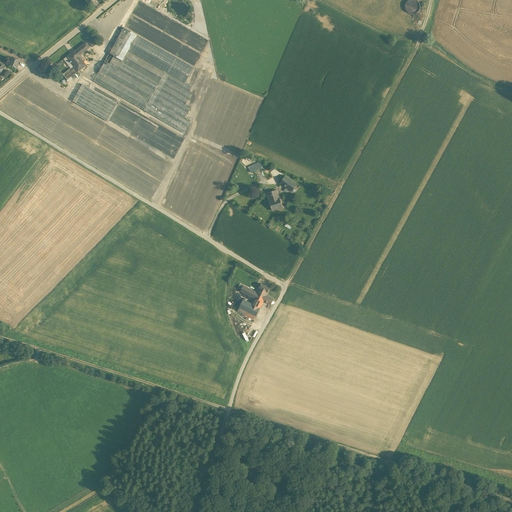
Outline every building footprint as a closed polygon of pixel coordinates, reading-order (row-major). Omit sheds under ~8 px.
[(418,1),(416,0),(408,0),(407,1),(405,4),(405,7),(406,10),(407,12),(410,13),(413,14),(415,13),(418,12),(419,9),(420,6),(419,4),(418,1)] [(189,29),(188,27),(185,25),(186,25),(180,22),(176,23),(176,21),(170,18),(165,18),(168,20),(168,21),(168,22),(166,23),(169,24),(170,23),(170,25),(169,25),(170,29),(166,29),(166,27),(163,28),(162,30),(167,32),(168,31),(178,30),(180,31),(182,27),(186,29),(185,30),(189,29)] [(190,122),(184,118),(190,108),(185,105),(191,94),(188,92),(192,87),(184,83),(194,67),(137,34),(137,35),(124,27),(93,81),(184,133),(190,122)] [(95,37),(88,42),(92,47),(99,42),(95,37)] [(86,42),(75,50),(66,57),(69,61),(69,62),(69,63),(71,61),(74,65),(63,74),(67,79),(77,71),(77,72),(86,65),(86,64),(85,65),(81,60),(82,60),(79,55),(89,47),(86,42)] [(19,60),(12,57),(9,64),(16,67),(19,60)] [(115,102),(80,82),(70,99),(105,119),(115,102)] [(260,163),(249,167),(250,171),(261,166),(260,163)] [(297,184),(285,176),(280,183),(292,191),(297,184)] [(276,186),(266,189),(270,200),(279,197),(277,191),(276,186)] [(305,194),(298,189),(295,193),(302,198),(305,194)] [(270,200),(269,200),(272,209),(282,206),(280,197),(279,197),(270,200)] [(238,312),(257,321),(266,302),(273,306),(277,298),(270,294),(273,288),(264,284),(260,292),(243,283),(239,290),(256,299),(254,302),(245,298),(238,312)]
